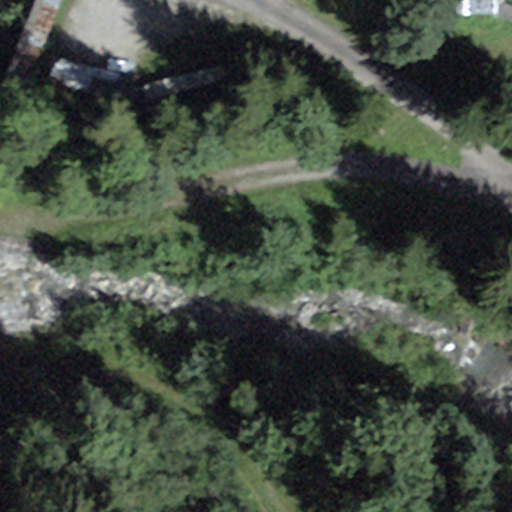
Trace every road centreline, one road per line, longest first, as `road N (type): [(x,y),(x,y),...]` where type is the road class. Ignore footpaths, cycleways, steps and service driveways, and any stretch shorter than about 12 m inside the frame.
road 1 (track): [(511,192),(295,172),(96,213),(54,228),(33,246),(23,276),(27,321),(37,337),(166,387),(222,425),(315,511)]
road 2 (unclassified): [(511,175),(379,77),(252,0)]
